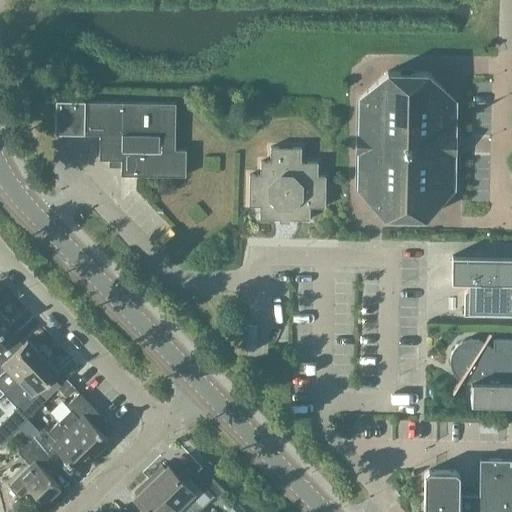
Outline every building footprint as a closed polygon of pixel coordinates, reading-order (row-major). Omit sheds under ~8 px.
[(427,71),(387,71),(358,98),(358,134),(356,134),(356,153),(357,153),(357,188),(384,217),(424,217),(453,190),(453,155),(455,155),(455,135),(454,135),(454,100),(427,71)] [(55,133),(83,133),(84,101),(56,101),(55,133)] [(87,101),(86,134),(99,134),(99,159),(120,159),(120,175),(185,176),(185,149),(158,149),(158,135),(174,135),(175,103),(87,101)] [(309,206),(324,207),(325,175),(317,175),(317,162),(300,161),(300,147),(270,146),(270,161),(260,161),(260,174),(249,174),(248,205),(259,205),(259,218),(309,219),(309,206)] [(511,256),(451,255),(451,281),(467,281),(467,288),(464,292),(463,314),(511,314),(511,256)] [(0,311),(0,332),(11,322),(0,311)] [(511,338),(493,339),(493,348),(480,340),(475,338),(469,338),(463,340),(458,343),(454,347),(451,353),(450,358),(450,363),(451,369),(453,373),(458,378),(463,381),(471,383),(470,404),(511,404),(511,338)] [(0,352),(0,388),(4,392),(17,380),(16,380),(42,355),(27,339),(6,359),(0,352)] [(27,391),(4,413),(17,426),(45,399),(37,390),(53,375),(57,371),(42,355),(16,380),(17,380),(27,391)] [(66,397),(74,389),(75,388),(67,380),(66,379),(57,388),(66,397)] [(70,409),(58,420),(92,454),(108,438),(88,418),(96,410),(79,392),(65,405),(70,409)] [(502,431),(503,420),(487,419),(487,430),(502,431)] [(43,426),(30,439),(48,457),(56,449),(76,469),(92,454),(58,420),(47,431),(43,426)] [(0,447),(1,448),(20,429),(17,426),(0,442),(0,447)] [(48,457),(30,439),(18,451),(30,464),(10,483),(21,494),(29,486),(43,501),(59,485),(40,465),(48,457)] [(510,458),(479,458),(478,493),(459,493),(459,474),(455,470),(428,469),(424,473),(423,511),(511,511),(511,462),(510,463),(510,458)] [(161,465),(148,478),(176,507),(186,498),(198,510),(214,494),(194,474),(193,473),(184,482),(167,464),(164,467),(161,465)] [(202,467),(194,474),(214,494),(217,498),(225,490),(202,467)] [(171,511),(176,507),(148,478),(134,491),(137,493),(134,497),(148,511),(171,511)] [(228,511),(241,511),(244,510),(233,499),(228,511)]
